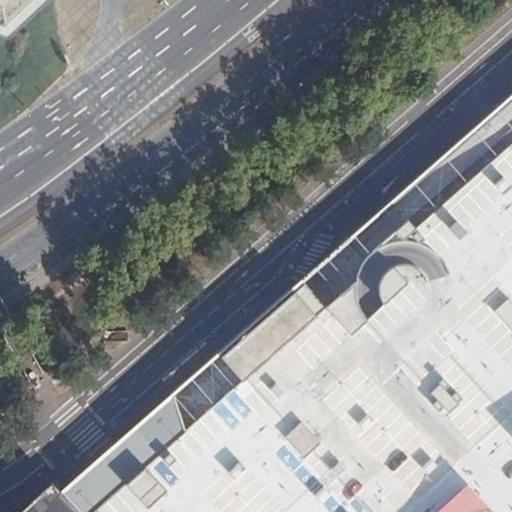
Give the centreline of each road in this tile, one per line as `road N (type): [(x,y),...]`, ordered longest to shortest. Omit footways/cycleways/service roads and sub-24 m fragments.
road 1 (unclassified): [(0,486),(511,40)]
road 2 (primary): [(0,265),(174,139),(345,0)]
road 3 (primary): [(236,0),(0,176)]
